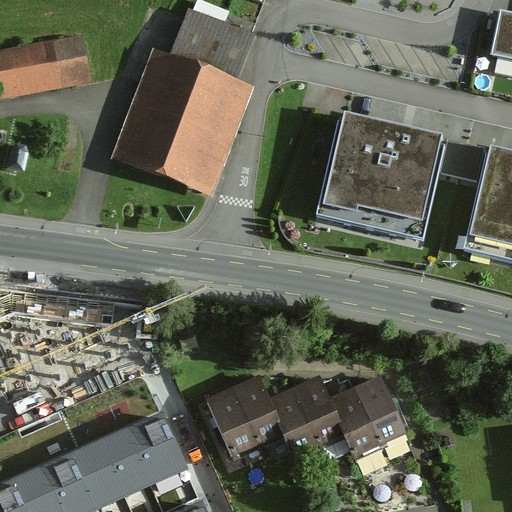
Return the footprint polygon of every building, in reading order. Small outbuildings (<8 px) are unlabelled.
[(511,18),(501,17),(492,58),(511,62),(511,18)] [(84,43),(0,60),(0,101),(92,83),(84,43)] [(242,93),(162,63),(125,159),(205,190),(242,93)] [(442,142),(345,120),(325,210),(357,217),(358,212),(423,226),(442,142)] [(471,175),(474,142),(444,138),(441,171),(471,175)] [(12,150),(8,170),(24,174),(28,153),(25,148),(17,146),(12,150)] [(511,158),(492,154),(471,242),(511,251),(511,158)] [(263,384),(213,408),(238,460),(288,437),(273,407),(263,384)] [(323,384),(273,407),(288,437),(298,459),(348,436),(335,408),(323,384)] [(385,384),(335,408),(348,436),(360,460),(410,437),(385,384)] [(162,412),(0,485),(0,511),(92,511),(188,469),(162,412)] [(206,511),(202,501),(176,511),(206,511)]
